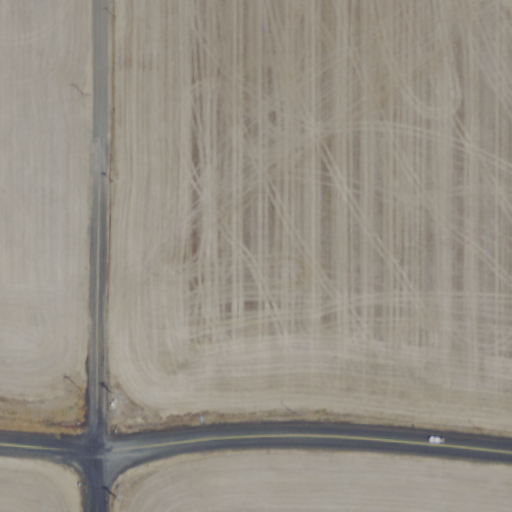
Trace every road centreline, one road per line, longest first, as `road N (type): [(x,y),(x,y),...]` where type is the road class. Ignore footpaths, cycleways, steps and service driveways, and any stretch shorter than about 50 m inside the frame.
road 1 (residential): [(92,440),(94,0)]
road 2 (residential): [(511,435),(265,418),(92,440)]
